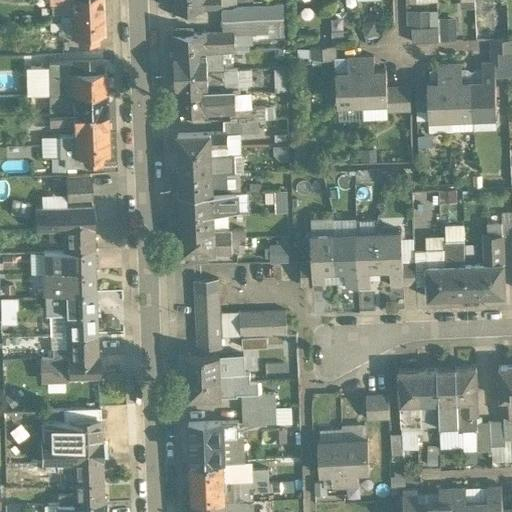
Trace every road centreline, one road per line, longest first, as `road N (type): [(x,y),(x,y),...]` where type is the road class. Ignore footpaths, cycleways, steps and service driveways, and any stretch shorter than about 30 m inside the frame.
road 1 (residential): [(137,0),(159,511)]
road 2 (residential): [(511,330),(302,348)]
